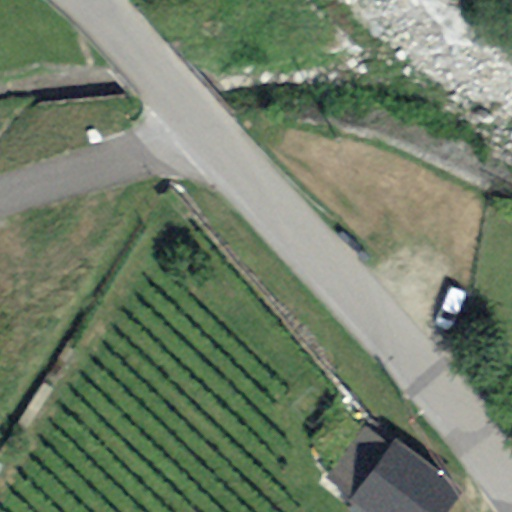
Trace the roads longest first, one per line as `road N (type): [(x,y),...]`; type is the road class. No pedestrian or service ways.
road 1 (tertiary): [(88,0),(348,282),(511,487)]
road 2 (track): [(0,205),(211,133)]
